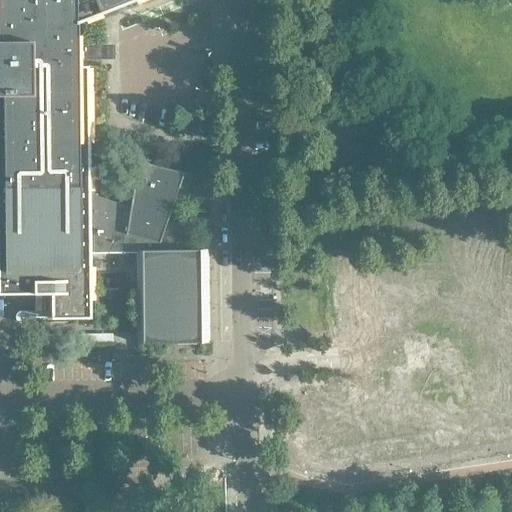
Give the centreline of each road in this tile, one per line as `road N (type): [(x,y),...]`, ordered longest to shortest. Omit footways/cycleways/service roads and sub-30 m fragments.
road 1 (unclassified): [(245,391),(238,0)]
road 2 (residential): [(0,395),(245,391)]
road 3 (residential): [(251,511),(245,391)]
